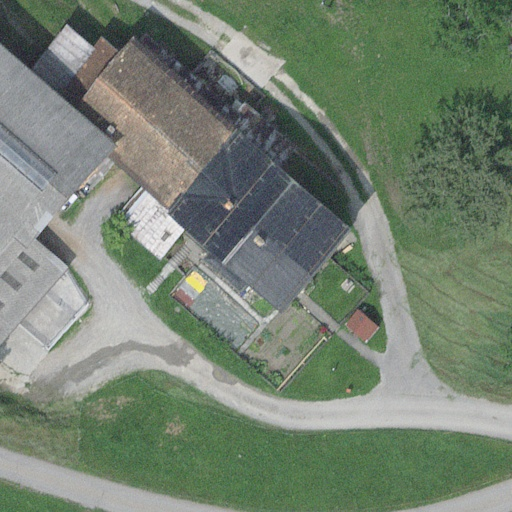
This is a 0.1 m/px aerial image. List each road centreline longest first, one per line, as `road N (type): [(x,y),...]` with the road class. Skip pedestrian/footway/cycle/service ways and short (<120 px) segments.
road 1 (track): [(412,415),(394,290),(357,191),(303,111),(231,41),(149,0)]
road 2 (track): [(511,425),(363,411),(293,415),(242,401),(185,365),(70,239)]
road 3 (track): [(178,511),(0,459)]
